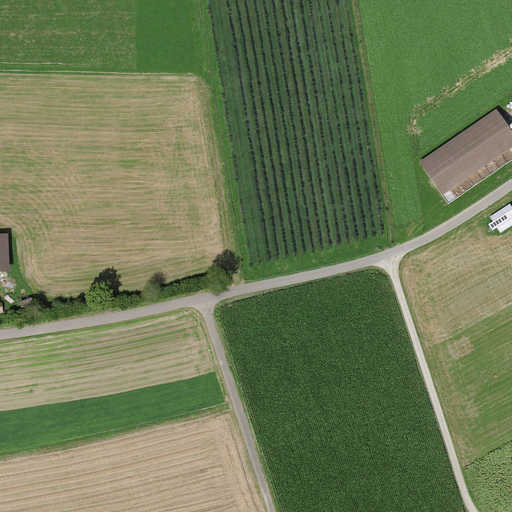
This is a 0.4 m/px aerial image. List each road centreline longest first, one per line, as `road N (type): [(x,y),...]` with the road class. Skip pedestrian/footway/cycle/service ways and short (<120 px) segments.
road 1 (unclassified): [(511,183),(388,255),(203,299),(0,334)]
road 2 (track): [(388,255),(474,511)]
road 3 (track): [(272,511),(203,299)]
